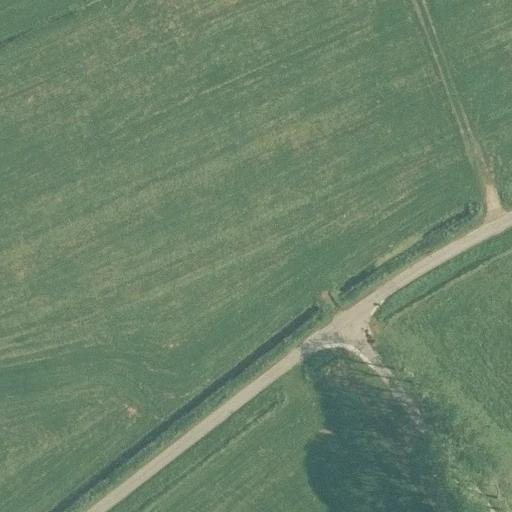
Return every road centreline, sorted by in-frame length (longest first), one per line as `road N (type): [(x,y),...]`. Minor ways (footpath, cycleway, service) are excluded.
road 1 (unclassified): [(511,210),(408,266),(84,511)]
road 2 (unknown): [(481,224),(461,109),(419,0)]
